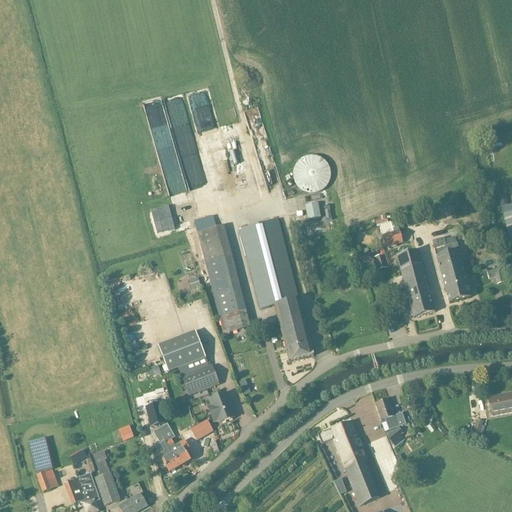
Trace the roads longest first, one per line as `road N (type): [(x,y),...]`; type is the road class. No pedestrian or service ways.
road 1 (unclassified): [(165,511),(325,365),(408,341),(511,331)]
road 2 (unclassified): [(511,365),(403,378),(332,404),(215,511)]
road 3 (unknown): [(40,511),(20,443),(29,432),(49,432),(58,462)]
road 4 (track): [(242,126),(211,0)]
